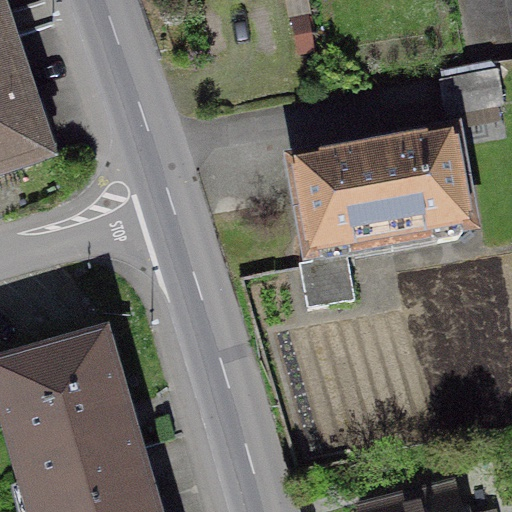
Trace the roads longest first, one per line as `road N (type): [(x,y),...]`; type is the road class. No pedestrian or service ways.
road 1 (tertiary): [(169,212),(258,511)]
road 2 (tertiary): [(98,0),(169,212)]
road 3 (residential): [(0,261),(169,212)]
